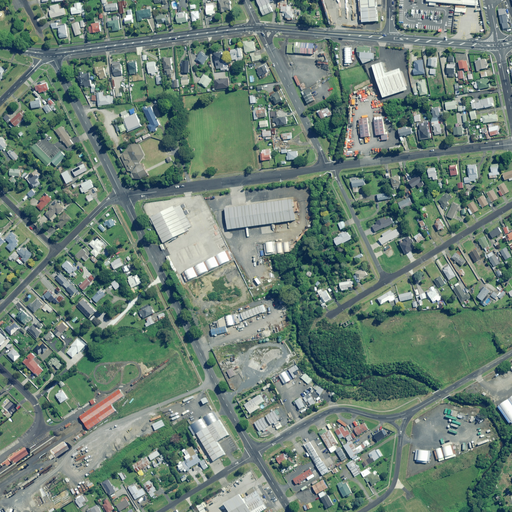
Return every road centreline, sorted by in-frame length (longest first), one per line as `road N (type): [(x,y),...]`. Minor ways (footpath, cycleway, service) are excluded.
road 1 (secondary): [(254,454),(122,195)]
road 2 (secondary): [(50,53),(258,27)]
road 3 (residential): [(122,195),(326,167)]
road 4 (residential): [(334,166),(511,143)]
road 5 (secondary): [(50,53),(122,195)]
road 6 (residential): [(258,27),(326,167)]
road 7 (residential): [(511,204),(385,280)]
road 8 (residential): [(388,418),(334,410),(254,454)]
road 9 (secondary): [(258,27),(389,37)]
road 10 (residential): [(334,166),(385,280)]
road 11 (residential): [(0,367),(38,412),(33,433),(0,459)]
